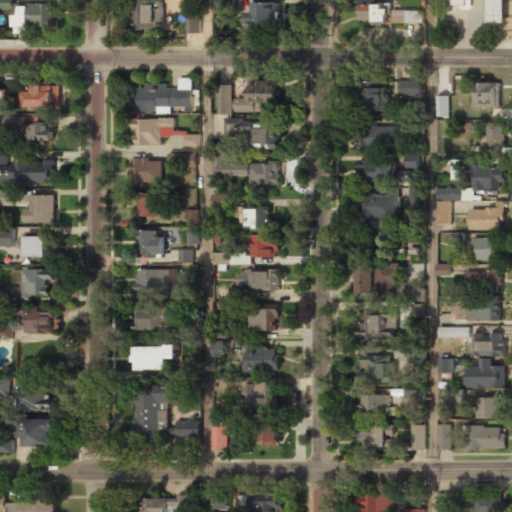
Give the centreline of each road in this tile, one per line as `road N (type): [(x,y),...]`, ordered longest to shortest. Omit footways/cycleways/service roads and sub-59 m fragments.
road 1 (tertiary): [(0,471),(511,467)]
road 2 (residential): [(318,0),(322,511)]
road 3 (residential): [(98,0),(97,511)]
road 4 (residential): [(511,59),(0,59)]
